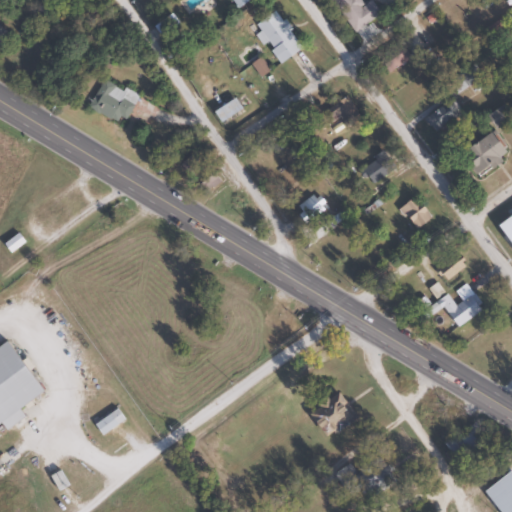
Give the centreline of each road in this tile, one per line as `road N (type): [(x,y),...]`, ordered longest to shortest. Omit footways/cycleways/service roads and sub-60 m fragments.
road 1 (trunk): [(0,98),(511,407)]
road 2 (residential): [(511,281),(293,0)]
road 3 (residential): [(292,270),(225,148),(123,0)]
road 4 (residential): [(306,278),(468,221),(511,189)]
road 5 (residential): [(454,377),(409,432),(429,511)]
road 6 (residential): [(409,432),(397,375),(356,311)]
